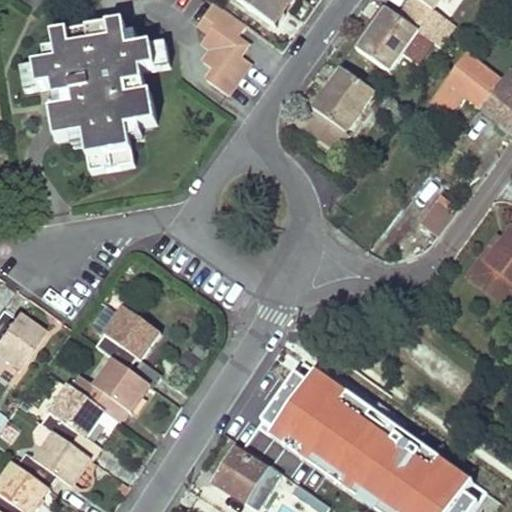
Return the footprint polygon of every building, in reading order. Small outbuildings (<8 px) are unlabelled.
[(290,0),(236,0),(272,26),(290,0)] [(414,0),(433,13),(442,0),(414,0)] [(236,40),(246,28),(214,5),(197,27),(208,36),(201,44),(212,52),(203,65),(214,73),(205,83),(226,99),(250,65),(241,57),(247,48),(236,40)] [(418,67),(433,45),(381,8),(371,22),(377,26),(358,53),(390,75),(403,56),(418,67)] [(358,53),(377,26),(371,22),(353,49),(358,53)] [(130,52),(125,26),(53,38),(57,64),(22,70),(26,94),(52,90),(54,102),(72,101),(75,110),(50,114),(56,144),(86,140),(91,175),(136,169),(130,131),(158,126),(152,97),(129,101),(127,91),(146,87),(143,73),(170,69),(166,46),(130,52)] [(358,53),(348,66),(380,88),(390,75),(358,53)] [(500,85),(466,56),(432,101),(448,115),(463,94),(481,108),(500,85)] [(345,135),(374,94),(339,69),(329,83),(333,86),(313,113),(317,117),(306,132),(340,156),(351,140),(345,135)] [(511,73),(510,72),(500,85),(481,108),(511,132),(511,73)] [(421,227),(440,241),(461,211),(442,198),(421,227)] [(511,235),(505,246),(495,261),(488,257),(471,282),(503,305),(511,292),(511,235)] [(495,261),(505,246),(499,242),(488,257),(495,261)] [(511,311),(511,310),(511,292),(503,305),(511,311)] [(104,339),(96,349),(114,361),(127,370),(137,359),(143,364),(163,335),(125,309),(117,318),(106,309),(91,329),(104,339)] [(14,321),(3,313),(0,317),(0,360),(19,374),(46,337),(18,316),(14,321)] [(434,327),(410,356),(458,396),(482,367),(434,327)] [(0,381),(9,388),(19,374),(0,360),(0,381)] [(127,370),(114,361),(94,388),(80,379),(72,390),(106,414),(120,424),(127,413),(133,417),(151,388),(127,370)] [(478,511),(491,494),(308,366),(267,423),(393,511),(478,511)] [(72,390),(69,388),(42,426),(54,435),(74,449),(82,438),(87,441),(106,414),(72,390)] [(0,433),(8,423),(0,416),(0,433)] [(73,489),(92,461),(74,449),(54,435),(35,464),(26,457),(18,467),(52,492),(60,480),(73,489)] [(92,461),(99,451),(87,441),(82,438),(74,449),(92,461)] [(248,508),(268,472),(237,453),(216,487),(248,508)] [(14,464),(0,483),(0,511),(37,511),(52,492),(18,467),(14,464)] [(300,511),(329,511),(332,508),(297,489),(288,506),(300,511)]
